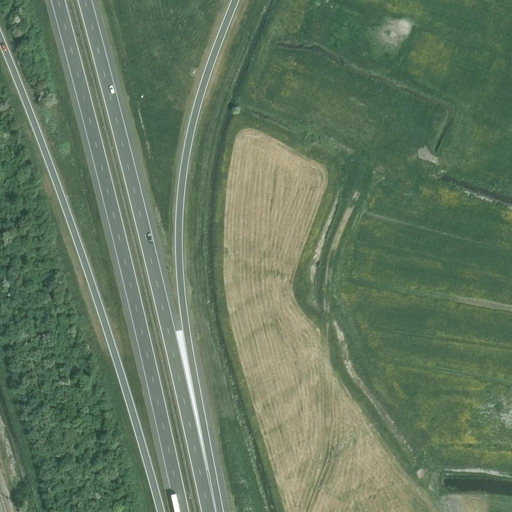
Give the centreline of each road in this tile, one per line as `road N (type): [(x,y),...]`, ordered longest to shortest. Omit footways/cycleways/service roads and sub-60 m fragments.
road 1 (motorway): [(208,511),(85,0)]
road 2 (motorway): [(58,0),(181,511)]
road 3 (motorway): [(219,511),(178,253),(192,121),(234,0)]
road 4 (motorway): [(0,38),(80,250),(159,511)]
road 5 (track): [(302,511),(325,433),(328,301)]
